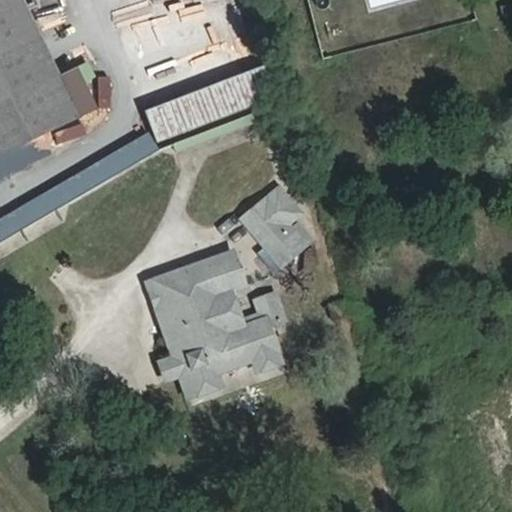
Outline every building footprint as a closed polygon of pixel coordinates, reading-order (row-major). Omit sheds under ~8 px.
[(58,77),(20,0),(0,0),(0,156),(78,118),(58,77)] [(239,49),(239,63),(264,62),(263,47),(239,49)] [(156,142),(275,97),(263,67),(144,112),(156,142)] [(96,109),(77,68),(58,77),(78,118),(96,109)] [(81,124),(53,134),(57,147),(86,137),(81,124)] [(300,214),(279,190),(264,203),(284,227),(289,223),(300,214)] [(307,245),(289,223),(284,227),(264,203),(242,221),(281,267),(307,245)] [(204,267),(235,256),(233,252),(203,263),(204,267)] [(268,327),(266,321),(245,328),(242,320),(232,291),(245,286),(235,256),(204,267),(203,263),(151,282),(163,316),(167,314),(188,372),(185,372),(194,397),(221,387),(216,374),(252,362),(256,373),(281,363),(268,327)] [(188,372),(167,314),(163,316),(151,282),(146,284),(172,358),(158,363),(165,382),(179,377),(187,399),(194,397),(185,372),(188,372)] [(286,321),(276,293),(253,301),(258,315),(242,320),(245,328),(266,321),(268,327),(286,321)] [(343,318),(338,301),(327,305),(333,321),(343,318)] [(57,333),(57,319),(45,319),(46,333),(57,333)]
